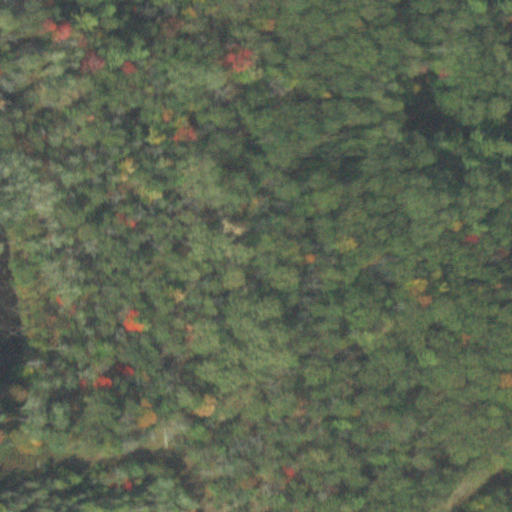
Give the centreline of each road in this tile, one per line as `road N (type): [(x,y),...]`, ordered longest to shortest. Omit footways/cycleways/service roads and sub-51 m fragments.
road 1 (track): [(388,511),(226,267),(188,0)]
road 2 (track): [(226,267),(386,234),(451,259),(503,257)]
road 3 (track): [(196,53),(325,11)]
